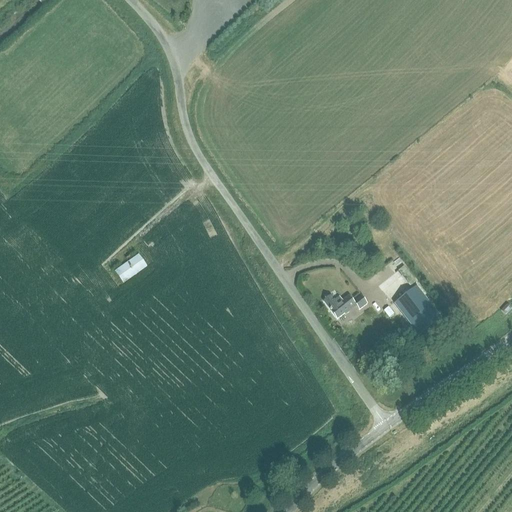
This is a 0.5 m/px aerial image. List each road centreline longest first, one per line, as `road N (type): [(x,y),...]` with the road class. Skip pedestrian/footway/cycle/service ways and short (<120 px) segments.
road 1 (unclassified): [(386,426),(188,135),(170,44),(130,0)]
road 2 (tertiary): [(386,426),(511,339)]
road 3 (tertiary): [(291,511),(386,426)]
